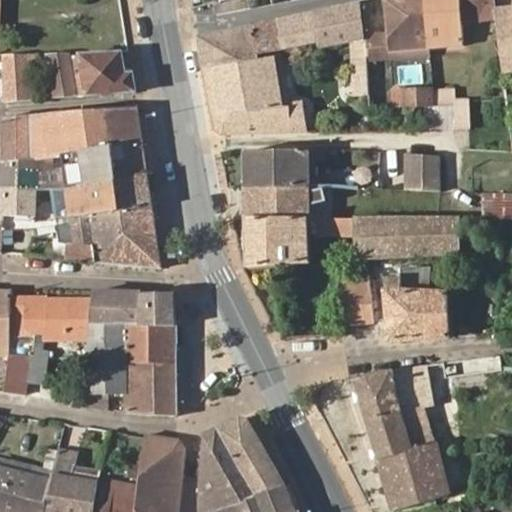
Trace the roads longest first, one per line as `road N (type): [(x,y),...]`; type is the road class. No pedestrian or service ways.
road 1 (secondary): [(342,511),(224,276),(200,203),(167,26)]
road 2 (residential): [(167,26),(316,0)]
